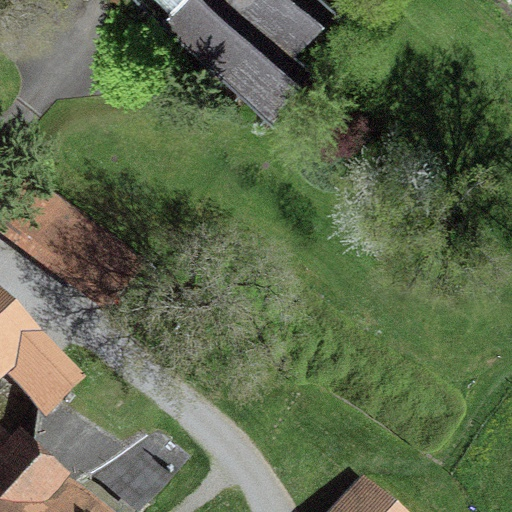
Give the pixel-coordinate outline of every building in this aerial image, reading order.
[(325,0),(144,0),(266,113),(310,66),(293,51),(334,7),(325,0)] [(13,170),(0,187),(0,231),(108,311),(142,265),(13,170)] [(0,322),(0,366),(50,413),(72,388),(0,322)] [(102,468),(146,505),(189,455),(157,428),(102,468)] [(18,457),(15,461),(0,447),(0,511),(69,511),(58,502),(64,496),(18,457)] [(387,511),(371,497),(358,511),(387,511)]
